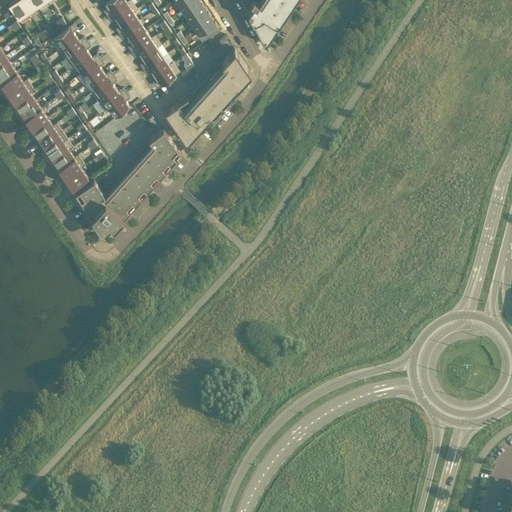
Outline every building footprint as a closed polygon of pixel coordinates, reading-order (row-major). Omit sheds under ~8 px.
[(28,11),(20,0),(10,0),(8,2),(21,21),(31,15),(28,11)] [(33,0),(20,0),(28,11),(37,5),(33,0)] [(127,1),(126,0),(107,0),(106,1),(109,6),(104,9),(107,14),(127,1)] [(132,0),(126,0),(127,1),(107,14),(110,18),(115,15),(118,19),(133,9),(137,7),(132,0)] [(175,0),(182,8),(193,0),(175,0)] [(193,0),(182,8),(188,18),(205,7),(200,0),(193,0)] [(249,9),(247,10),(264,44),(278,24),(256,8),(260,2),(257,0),(246,0),(245,1),(249,9)] [(261,0),(260,2),(256,8),(278,24),(287,11),(271,0),(261,0)] [(271,0),(287,11),(294,0),(271,0)] [(188,18),(195,28),(212,17),(205,7),(188,18)] [(133,9),(118,19),(121,24),(116,27),(119,31),(139,18),(133,9)] [(218,26),(212,17),(195,28),(202,38),(218,26)] [(130,37),(145,27),(139,18),(119,31),(122,36),(127,33),(130,37)] [(61,45),(62,45),(76,34),(73,30),(77,27),(73,22),(51,39),(58,48),(61,45)] [(151,36),(145,27),(130,37),(133,42),(128,45),(131,49),(151,36)] [(62,45),(68,54),(87,39),(83,35),(79,39),(76,34),(62,45)] [(151,36),(131,49),(134,54),(139,51),(142,55),(157,45),(161,43),(155,34),(151,36)] [(221,42),(228,37),(226,34),(218,39),(221,42)] [(90,44),(87,39),(68,54),(64,56),(71,65),(75,62),(89,51),(86,47),(90,44)] [(157,45),(142,55),(145,60),(140,63),(144,67),(163,54),(157,45)] [(221,62),(225,65),(185,109),(177,102),(177,101),(164,110),(186,142),(203,124),(202,123),(201,124),(200,122),(207,114),(208,116),(207,118),(208,118),(251,71),(234,47),(221,62)] [(75,62),(81,71),(100,57),(97,52),(92,56),(89,51),(75,62)] [(6,54),(0,57),(0,69),(11,62),(6,54)] [(154,73),(169,63),(163,54),(144,67),(147,72),(151,69),(154,73)] [(100,57),(81,71),(88,80),(102,69),(99,64),(103,61),(100,57)] [(169,64),(169,63),(154,73),(157,78),(153,81),(156,86),(179,70),(173,61),(169,64)] [(0,69),(0,80),(0,81),(16,70),(11,62),(0,69)] [(186,80),(198,72),(193,64),(181,72),(186,80)] [(88,80),(95,88),(113,74),(110,70),(105,73),(102,69),(88,80)] [(16,70),(0,81),(7,91),(23,80),(16,70)] [(116,78),(113,74),(95,88),(91,91),(97,100),(115,86),(112,82),(116,78)] [(7,91),(14,101),(30,90),(34,87),(27,77),(23,80),(7,91)] [(104,108),(108,106),(108,105),(126,91),(123,87),(118,90),(115,86),(97,100),(104,108)] [(30,90),(14,101),(19,108),(35,98),(30,90)] [(130,95),(126,91),(108,105),(108,106),(115,114),(129,103),(125,99),(130,95)] [(19,108),(25,117),(41,106),(35,98),(19,108)] [(25,117),(31,126),(47,116),(41,106),(25,117)] [(31,126),(37,134),(53,124),(52,123),(47,116),(31,126)] [(53,124),(37,134),(42,142),(62,129),(56,121),(52,123),(53,124)] [(94,178),(75,190),(105,235),(181,151),(164,129),(163,127),(148,138),(154,143),(101,203),(96,199),(104,193),(94,178)] [(42,142),(48,150),(67,137),(62,129),(42,142)] [(48,150),(53,158),(69,147),(69,148),(73,145),(67,137),(48,150)] [(69,147),(53,158),(58,166),(74,155),(69,148),(69,147)] [(58,166),(65,176),(81,165),(81,166),(85,163),(78,153),(74,155),(58,166)] [(81,165),(65,176),(72,187),(88,176),(81,166),(81,165)]
